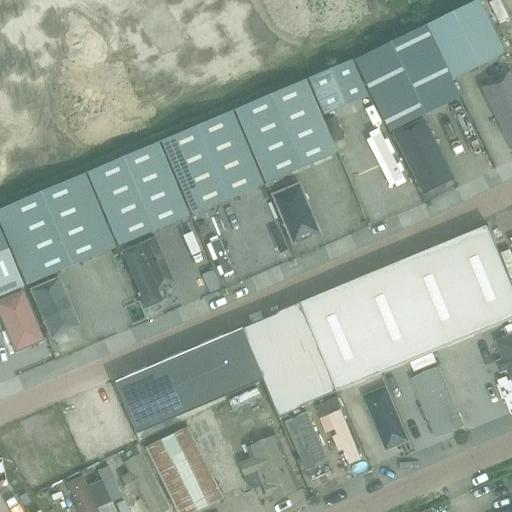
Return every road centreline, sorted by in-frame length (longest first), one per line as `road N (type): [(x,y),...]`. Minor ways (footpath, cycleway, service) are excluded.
road 1 (unclassified): [(0,416),(511,193)]
road 2 (unclassified): [(354,511),(511,446)]
